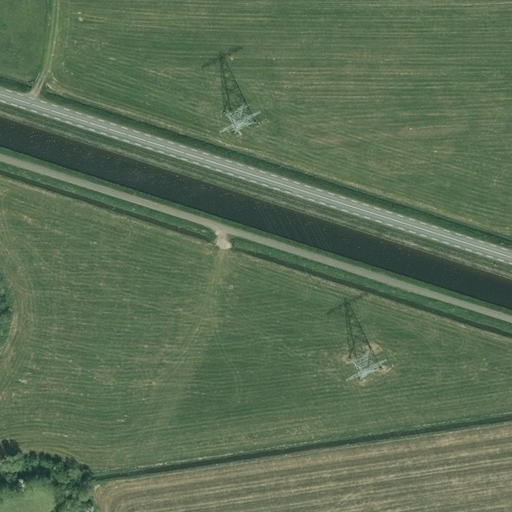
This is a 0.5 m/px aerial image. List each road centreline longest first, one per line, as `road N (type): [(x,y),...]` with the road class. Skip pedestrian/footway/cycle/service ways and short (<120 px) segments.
road 1 (primary): [(511,257),(0,94)]
road 2 (unclassified): [(511,319),(0,157)]
